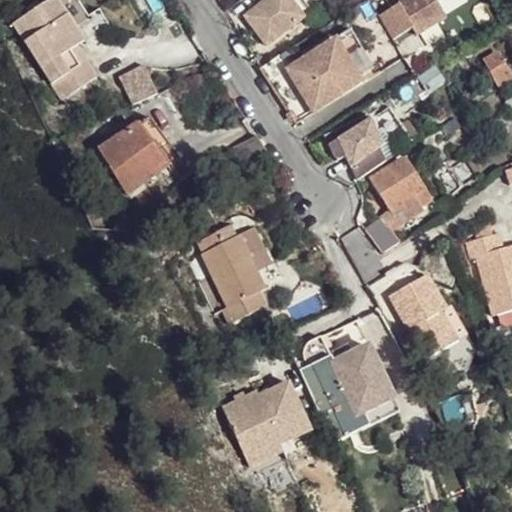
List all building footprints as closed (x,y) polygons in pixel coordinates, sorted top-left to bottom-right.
[(57,0),(52,0),(14,24),(63,101),(98,77),(88,62),(80,67),(70,52),(78,46),(84,42),(57,0)] [(59,0),(76,25),(88,17),(76,0),(59,0)] [(256,0),(258,3),(244,13),(266,44),(304,17),(292,0),(256,0)] [(414,26),(419,33),(449,17),(438,0),(405,0),(401,3),(377,17),(389,39),(414,26)] [(351,32),(337,40),(359,79),(373,70),(351,32)] [(337,40),(288,71),(315,113),(362,84),(359,79),(337,40)] [(78,46),(70,52),(80,67),(88,62),(78,46)] [(509,79),(497,57),(485,63),(498,85),(509,79)] [(139,69),(118,78),(132,108),(152,98),(139,69)] [(435,70),(420,79),(430,94),(445,85),(435,70)] [(509,79),(498,85),(501,92),(511,86),(511,78),(509,79)] [(161,107),(149,116),(163,134),(175,126),(161,107)] [(350,167),(356,180),(392,159),(415,145),(422,140),(408,121),(402,126),(390,108),(373,120),(380,135),(375,138),(382,151),(350,167)] [(344,154),(350,167),(382,151),(375,138),(380,135),(373,120),(370,114),(325,138),(335,158),(344,154)] [(99,149),(129,197),(183,160),(163,134),(149,116),(99,149)] [(457,120),(443,128),(449,137),(462,129),(457,120)] [(232,185),(266,169),(248,138),(217,154),(232,185)] [(405,160),(371,180),(391,211),(396,218),(386,226),(391,232),(424,213),(416,199),(426,193),(405,160)] [(416,199),(424,213),(433,208),(431,206),(434,205),(426,193),(416,199)] [(374,241),(391,232),(386,226),(396,218),(391,211),(381,219),(380,218),(365,231),(368,233),(374,241)] [(215,234),(221,246),(235,239),(229,227),(215,234)] [(253,230),(239,237),(256,273),(270,266),(253,230)] [(391,232),(374,241),(384,254),(400,244),(391,232)] [(500,235),(466,244),(470,259),(478,257),(495,317),(511,312),(511,248),(504,250),(500,235)] [(221,246),(201,256),(227,309),(222,311),(229,325),(265,307),(258,293),(265,290),(256,273),(239,237),(235,239),(221,246)] [(426,362),(458,344),(442,314),(446,311),(427,277),(390,298),(426,362)] [(458,344),(426,362),(441,388),(466,374),(475,355),(450,310),(442,314),(458,344)] [(369,347),(305,377),(330,432),(335,429),(394,401),(369,347)] [(256,398),(222,414),(244,458),(276,443),(280,450),(311,435),(288,388),(258,402),(256,398)] [(395,401),(336,429),(341,442),(400,414),(395,401)] [(276,443),(244,458),(253,477),(285,461),(280,450),(276,443)]
